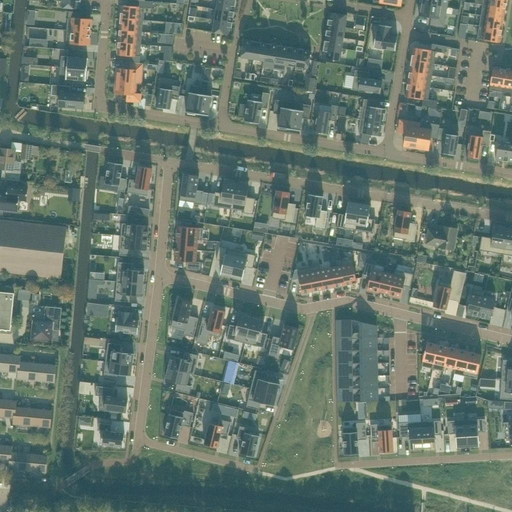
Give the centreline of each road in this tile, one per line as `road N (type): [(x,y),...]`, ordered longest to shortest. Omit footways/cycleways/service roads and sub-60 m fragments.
road 1 (residential): [(511,218),(170,162)]
road 2 (residential): [(158,275),(137,440),(256,469)]
road 3 (residential): [(109,0),(104,105),(223,127)]
road 4 (residential): [(310,308),(347,301),(511,340)]
road 5 (residential): [(336,466),(511,455)]
road 6 (residential): [(170,162),(0,131)]
road 7 (residential): [(223,127),(386,153)]
road 8 (residential): [(158,275),(310,308)]
road 9 (residential): [(386,153),(511,173)]
road 10 (residential): [(406,32),(386,153)]
